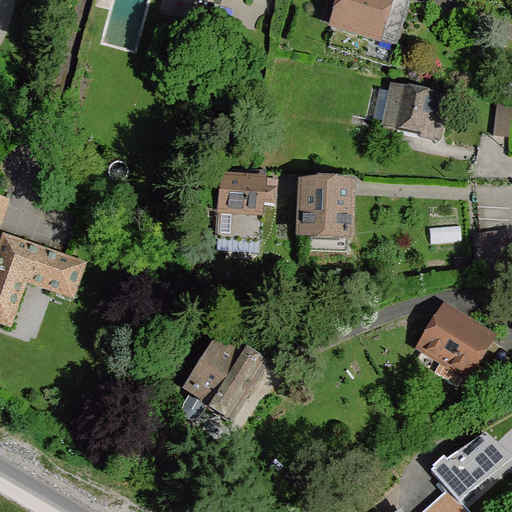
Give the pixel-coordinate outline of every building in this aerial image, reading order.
[(394,0),(345,0),(336,28),(398,46),(410,5),(394,0)] [(388,124),(394,94),(381,91),(374,120),(388,124)] [(449,103),(394,91),(394,94),(388,124),(442,136),(449,103)] [(510,138),(511,121),(511,108),(499,107),(495,136),(510,138)] [(207,205),(223,207),(224,180),(225,170),(217,170),(207,205)] [(223,207),(222,213),(262,216),(263,205),(274,205),(275,183),(224,180),(223,207)] [(351,191),(306,188),(303,236),(349,238),(351,191)] [(6,240),(0,257),(0,322),(10,326),(26,281),(73,297),(84,267),(6,240)] [(489,339),(449,314),(425,350),(444,362),(467,376),(489,339)] [(235,354),(218,344),(188,392),(206,403),(204,406),(231,423),(266,368),(237,350),(235,354)] [(459,388),(467,376),(444,362),(436,374),(459,388)] [(486,433),(431,471),(448,489),(463,504),(511,459),(486,433)] [(448,489),(423,511),(469,511),(463,504),(448,489)]
